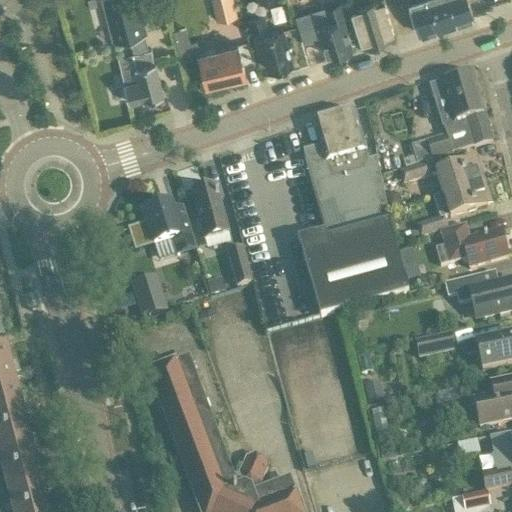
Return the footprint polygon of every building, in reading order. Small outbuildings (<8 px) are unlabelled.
[(150,49),(147,50),(143,34),(146,34),(136,0),(103,0),(114,42),(132,37),(136,53),(133,54),(136,66),(134,67),(137,79),(123,83),(128,102),(142,99),(143,100),(163,95),(155,61),(153,62),(150,49)] [(211,0),(217,21),(236,17),(231,0),(211,0)] [(368,0),(354,0),(357,6),(351,8),(362,46),(381,40),(375,21),(370,22),(365,4),(369,3),(368,0)] [(368,0),(369,3),(365,4),(370,22),(375,21),(381,40),(395,36),(383,0),(368,0)] [(407,0),(419,35),(437,29),(427,0),(407,0)] [(427,0),(437,29),(455,23),(447,0),(427,0)] [(447,0),(455,23),(473,17),(467,0),(447,0)] [(313,12),(308,14),(312,28),(317,26),(327,57),(352,49),(343,19),(347,18),(342,1),(323,7),(326,18),(316,21),(313,12)] [(263,16),(250,19),(260,54),(264,52),(269,70),(293,63),(284,32),(283,30),(268,34),(263,16)] [(195,24),(173,30),(181,59),(198,54),(206,86),(244,76),(237,45),(204,53),(197,25),(208,22),(206,17),(194,21),(195,24)] [(472,74),(429,87),(442,128),(451,125),(454,133),(453,133),(459,153),(492,142),(485,114),(472,74)] [(368,162),(353,113),(313,125),(321,155),(303,160),(324,233),(326,240),(363,230),(363,229),(388,222),(389,221),(376,160),(368,162)] [(446,137),(426,143),(431,161),(452,155),(446,137)] [(442,195),(431,198),(432,200),(484,183),(476,160),(435,174),(442,195)] [(427,165),(400,174),(403,186),(430,177),(427,165)] [(438,219),(415,227),(419,239),(448,230),(444,219),(449,217),(450,219),(491,206),(484,183),(432,200),(438,219)] [(215,186),(191,194),(206,241),(230,234),(215,186)] [(390,208),(395,207),(399,202),(398,196),(393,193),(387,194),(385,197),(387,206),(390,208)] [(154,207),(139,212),(144,227),(146,226),(153,248),(170,242),(175,258),(195,252),(184,215),(174,218),(170,205),(155,209),(154,207)] [(408,293),(388,222),(363,229),(363,230),(326,240),(324,233),(297,241),(320,319),(408,293)] [(465,227),(440,234),(449,265),(467,260),(469,270),(508,259),(500,232),(469,241),(465,227)] [(245,247),(229,252),(241,286),(256,281),(245,247)] [(403,271),(407,282),(419,279),(416,268),(403,271)] [(477,277),(444,285),(447,299),(456,297),(458,306),(472,302),(477,306),(480,319),(511,311),(511,281),(480,289),(477,277)] [(134,293),(143,319),(166,312),(158,285),(134,293)] [(350,315),(353,326),(360,324),(363,319),(361,312),(350,315)] [(450,336),(416,344),(419,360),(453,352),(450,336)] [(511,336),(464,347),(467,357),(478,355),(482,372),(511,365),(511,336)] [(6,346),(0,347),(0,369),(18,365),(15,356),(9,358),(6,346)] [(173,363),(148,373),(199,511),(300,511),(288,480),(260,491),(258,485),(259,485),(267,469),(264,460),(255,457),(246,460),(239,475),(240,477),(234,479),(189,359),(174,365),(173,363)] [(18,365),(0,369),(0,390),(16,386),(13,375),(20,373),(18,365)] [(493,395),(473,399),(479,429),(511,422),(511,378),(490,383),(493,395)] [(378,402),(375,384),(363,387),(366,404),(378,402)] [(16,386),(0,390),(0,411),(28,404),(25,396),(19,398),(16,386)] [(28,404),(0,411),(0,432),(26,426),(23,415),(30,413),(28,404)] [(26,426),(0,432),(0,453),(38,444),(36,435),(29,437),(26,426)] [(476,441),(457,444),(459,456),(478,454),(476,441)] [(38,444),(0,453),(0,468),(2,474),(36,465),(33,454),(40,452),(38,444)] [(36,465),(2,474),(7,494),(48,483),(46,475),(39,477),(36,465)] [(511,483),(509,470),(482,477),(485,492),(511,486),(511,483)] [(48,483),(7,494),(11,511),(20,511),(47,505),(44,494),(51,492),(48,483)] [(490,511),(487,495),(453,503),(455,511),(490,511)]
